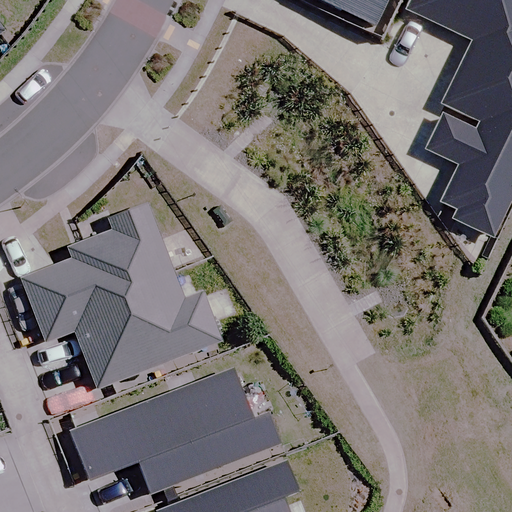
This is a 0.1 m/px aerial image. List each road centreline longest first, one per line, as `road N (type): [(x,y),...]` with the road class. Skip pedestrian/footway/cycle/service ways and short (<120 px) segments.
road 1 (residential): [(0,174),(59,125),(143,0)]
road 2 (residential): [(62,511),(0,352)]
